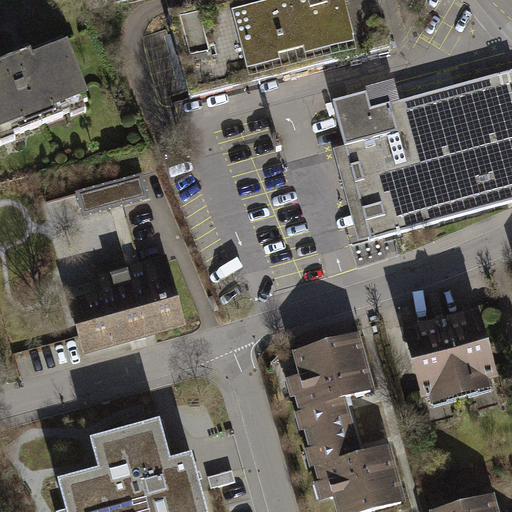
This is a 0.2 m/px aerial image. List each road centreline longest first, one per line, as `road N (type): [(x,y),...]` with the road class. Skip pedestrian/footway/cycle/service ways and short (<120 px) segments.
road 1 (residential): [(219,344),(511,240)]
road 2 (residential): [(0,405),(219,344)]
road 3 (residential): [(219,344),(249,386),(284,511)]
